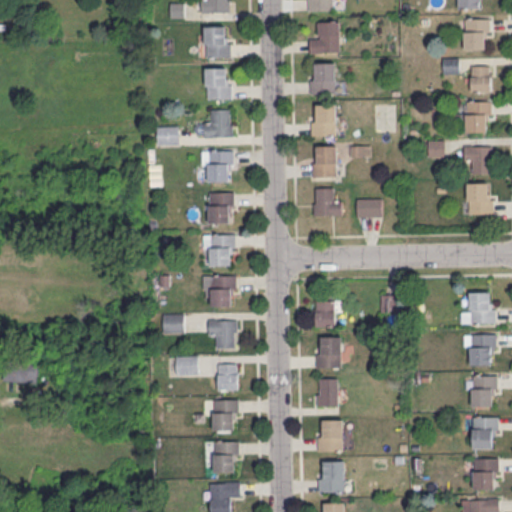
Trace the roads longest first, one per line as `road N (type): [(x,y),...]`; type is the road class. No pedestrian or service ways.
road 1 (residential): [(270,0),(280,511)]
road 2 (residential): [(275,257),(511,253)]
